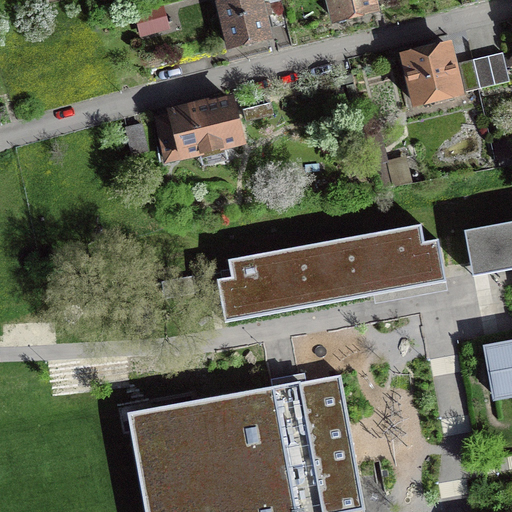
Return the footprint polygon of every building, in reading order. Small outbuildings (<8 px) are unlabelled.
[(230,46),(269,37),(261,5),(279,0),(230,0),(220,2),(230,46)] [(375,0),(325,0),(332,28),(380,16),(375,0)] [(169,25),(163,6),(134,14),(140,34),(169,25)] [(407,57),(418,103),(462,93),(451,46),(428,52),(407,57)] [(503,53),(473,60),(480,90),(510,83),(503,53)] [(159,119),(168,160),(241,143),(231,100),(200,107),(182,111),(181,107),(171,109),(173,116),(159,119)] [(278,114),(274,102),(243,110),(246,122),(278,114)] [(143,124),(125,127),(131,156),(148,152),(143,124)] [(407,156),(387,160),(381,132),(366,135),(378,191),(413,184),(407,156)] [(320,172),(318,163),(304,165),(306,174),(320,172)] [(511,270),(511,223),(464,232),(473,277),(511,270)] [(231,279),(216,281),(224,324),(384,294),(445,283),(438,245),(424,247),(420,225),(228,262),(231,279)] [(511,344),(486,350),(495,395),(511,392),(511,344)] [(365,511),(341,378),(127,417),(144,511),(365,511)]
